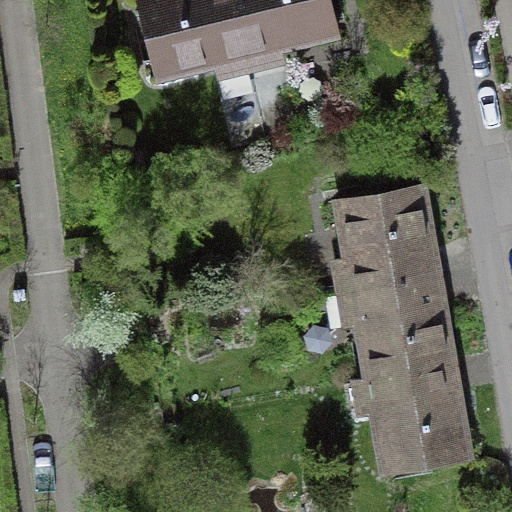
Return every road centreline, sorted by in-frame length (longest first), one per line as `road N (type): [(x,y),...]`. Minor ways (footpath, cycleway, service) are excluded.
road 1 (residential): [(76,511),(12,0)]
road 2 (residential): [(450,0),(511,317)]
